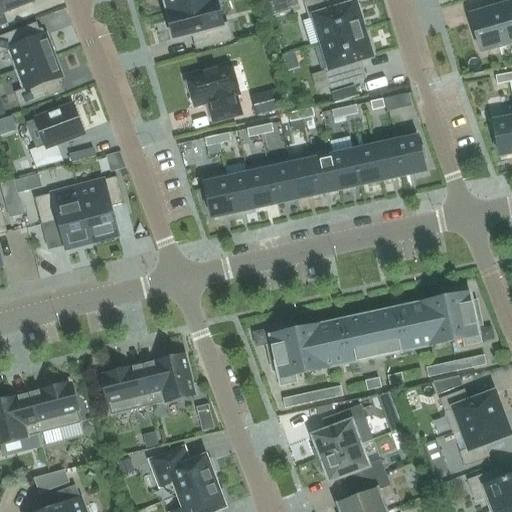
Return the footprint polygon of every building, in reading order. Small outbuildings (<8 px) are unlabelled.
[(3,14),(33,3),(32,0),(0,0),(0,28),(7,25),(3,14)] [(163,0),(168,16),(216,3),(214,0),(163,0)] [(321,44),(363,31),(355,4),(343,8),(340,0),(307,0),(303,1),(309,20),(313,19),(321,44)] [(216,3),(168,16),(174,41),(193,36),(196,50),(231,41),(227,25),(222,27),(216,3)] [(511,5),(472,17),(482,52),(511,42),(511,5)] [(36,24),(0,37),(0,54),(9,52),(16,71),(54,57),(46,35),(41,37),(36,24)] [(360,62),(371,58),(363,31),(321,44),(329,70),(325,71),(330,90),(365,79),(360,62)] [(54,57),(16,71),(23,90),(14,94),(20,109),(62,93),(57,80),(62,78),(54,57)] [(239,94),(231,66),(186,79),(194,107),(208,103),(214,123),(241,116),(235,95),(239,94)] [(507,75),(495,77),(496,86),(509,83),(507,75)] [(382,100),(370,103),(372,112),(384,109),(382,100)] [(72,106),(35,121),(46,149),(83,135),(72,106)] [(343,109),(345,118),(357,115),(355,106),(343,109)] [(300,112),(301,120),(314,118),(312,109),(300,112)] [(331,112),(333,120),(345,118),(343,109),(331,112)] [(300,112),(287,115),(289,123),(301,120),(300,112)] [(511,118),(493,122),(495,133),(491,134),(493,146),(497,145),(499,157),(511,155),(511,118)] [(209,119),(189,125),(192,134),(211,128),(209,119)] [(271,125),(259,128),(261,136),(273,133),(271,125)] [(259,128),(246,130),(248,139),(261,136),(259,128)] [(395,143),(402,177),(424,173),(422,161),(426,160),(423,147),(419,148),(415,131),(392,136),(394,143),(395,143)] [(229,134),(216,137),(218,145),(231,143),(229,134)] [(204,140),(206,148),(218,145),(216,137),(204,140)] [(374,147),(381,182),(402,177),(395,143),(394,143),(374,147)] [(360,187),(381,182),(374,147),(352,152),(360,187)] [(309,154),(318,196),(339,191),(331,157),(332,156),(331,149),(309,154)] [(331,157),(339,191),(360,187),(352,152),(332,156),(331,157)] [(288,159),(297,201),(318,196),(309,154),(288,159)] [(266,163),(276,205),(297,201),(288,159),(266,163)] [(247,175),(255,210),(276,205),(266,163),(245,168),(246,175),(247,175)] [(212,219),(234,215),(226,180),(227,180),(225,172),(202,177),(206,195),(202,196),(205,208),(209,208),(212,219)] [(226,180),(234,215),(255,210),(247,175),(246,175),(227,180),(226,180)] [(117,238),(110,208),(123,205),(116,178),(77,188),(92,244),(117,238)] [(92,244),(77,188),(34,199),(41,226),(58,222),(66,251),(92,244)] [(469,294),(420,305),(429,347),(463,340),(464,347),(480,343),(476,328),(481,327),(476,302),(471,303),(469,294)] [(420,305),(318,327),(327,369),(429,347),(420,305)] [(276,371),(280,387),(296,383),(294,376),(327,369),(318,327),(269,338),(271,347),(266,348),(272,372),(276,371)] [(483,357),(477,358),(479,367),(485,366),(483,357)] [(152,405),(194,395),(184,358),(143,368),(152,405)] [(477,358),(470,359),(472,368),(479,367),(477,358)] [(470,359),(464,361),(466,370),(472,368),(470,359)] [(464,361),(458,362),(460,371),(466,370),(464,361)] [(458,362),(451,364),(453,373),(460,371),(458,362)] [(451,364),(445,365),(447,374),(453,373),(451,364)] [(445,365),(439,366),(441,375),(447,374),(445,365)] [(439,366),(432,368),(434,377),(441,375),(439,366)] [(111,415),(152,405),(143,368),(102,378),(111,415)] [(432,368),(426,369),(428,378),(434,377),(432,368)] [(401,375),(394,376),(396,385),(403,384),(401,375)] [(394,376),(387,377),(389,387),(396,385),(394,376)] [(379,379),(372,381),(374,390),(380,388),(379,379)] [(372,381),(365,382),(367,391),(374,390),(372,381)] [(38,434),(79,423),(70,386),(29,397),(38,434)] [(340,388),(334,389),(336,398),(342,397),(340,388)] [(334,389),(327,390),(329,400),(336,398),(334,389)] [(327,390),(321,392),(323,401),(329,400),(327,390)] [(321,392),(315,393),(317,402),(323,401),(321,392)] [(501,414),(493,394),(468,404),(463,392),(440,401),(453,435),(462,431),(461,430),(501,415),(501,414)] [(315,393),(308,395),(310,404),(317,402),(315,393)] [(308,395),(302,396),(304,405),(310,404),(308,395)] [(302,396),(295,397),(297,406),(304,405),(302,396)] [(0,444),(38,434),(29,397),(0,404),(0,444)] [(295,397),(289,399),(291,408),(297,406),(295,397)] [(289,399),(283,400),(285,409),(291,408),(289,399)] [(351,424),(365,419),(360,407),(334,416),(338,428),(313,437),(317,448),(312,450),(317,461),(359,445),(351,424)] [(502,416),(501,415),(461,430),(462,431),(469,450),(460,454),(465,467),(488,458),(484,446),(509,436),(502,417),(502,416)] [(359,445),(317,461),(321,472),(325,471),(330,482),(355,472),(359,484),(385,474),(380,461),(367,466),(359,445)] [(178,497),(214,483),(211,474),(215,473),(210,460),(206,461),(205,458),(190,463),(184,449),(148,462),(158,489),(168,485),(175,489),(178,497)] [(493,472),(467,481),(475,503),(484,500),(488,511),(493,511),(511,505),(511,477),(497,483),(493,472)] [(384,511),(377,492),(390,487),(385,474),(359,484),(364,495),(338,505),(340,511),(384,511)] [(181,505),(178,511),(215,511),(224,509),(223,505),(227,503),(222,491),(218,492),(214,483),(178,497),(181,505)] [(47,511),(84,511),(75,487),(49,496),(54,510),(47,511)]
